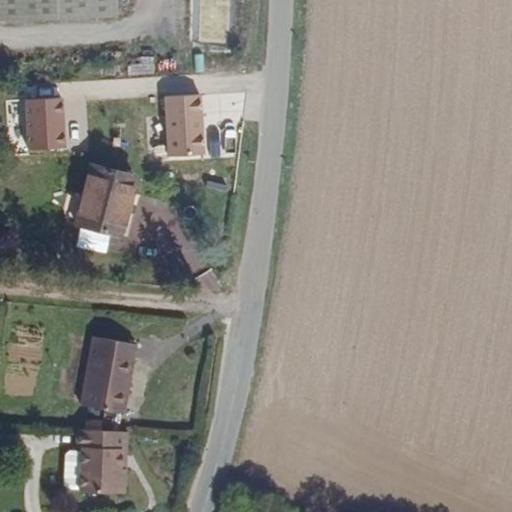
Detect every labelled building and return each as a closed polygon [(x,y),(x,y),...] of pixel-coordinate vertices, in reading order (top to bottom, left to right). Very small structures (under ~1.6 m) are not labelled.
[(0,0),(0,20),(115,14),(114,0),(0,0)] [(116,239),(131,187),(85,175),(79,197),(64,193),(56,223),(116,239)] [(131,409),(145,336),(100,328),(87,401),(131,409)] [(121,458),(121,439),(132,439),(132,424),(80,423),(80,439),(87,439),(87,445),(87,483),(87,486),(132,486),(132,458),(121,458)] [(132,458),(132,439),(121,439),(121,458),(132,458)] [(87,483),(87,445),(75,445),(71,448),(71,478),(74,483),(87,483)]
